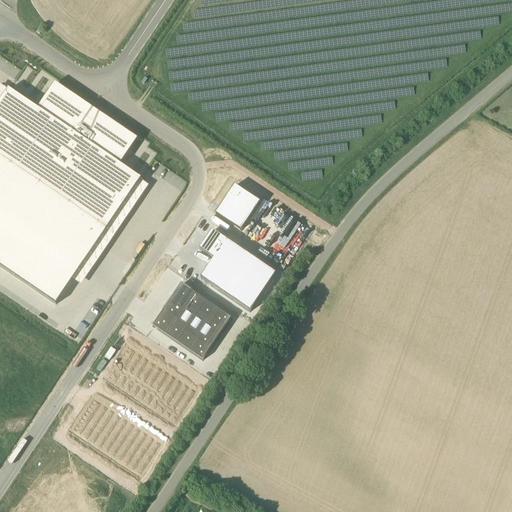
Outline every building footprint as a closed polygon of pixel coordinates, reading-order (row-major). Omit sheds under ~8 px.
[(0,232),(72,282),(98,243),(107,231),(140,181),(141,180),(139,179),(139,180),(120,167),(112,161),(118,152),(117,152),(128,136),(101,118),(102,116),(100,115),(100,116),(93,112),(93,111),(92,109),(91,111),(55,86),(49,94),(48,94),(37,111),(10,92),(10,91),(8,90),(8,91),(0,102),(0,232)] [(233,186),(214,214),(239,231),(258,203),(233,186)] [(276,275),(212,232),(200,250),(213,259),(200,279),(250,313),(276,275)] [(156,305),(146,321),(197,353),(224,311),(183,285),(184,284),(182,283),(173,278),(157,303),(156,303),(155,304),(156,305)] [(126,346),(115,363),(126,370),(137,353),(126,346)] [(137,353),(126,370),(133,374),(144,358),(137,353)] [(144,358),(133,374),(139,379),(150,362),(145,359),(144,358)] [(150,362),(139,379),(146,383),(157,366),(152,363),(150,362)] [(115,363),(104,379),(106,381),(115,386),(126,370),(115,363)] [(157,366),(146,383),(153,388),(164,371),(159,368),(157,367),(157,366)] [(126,370),(115,386),(118,389),(122,391),(133,374),(126,370)] [(164,371),(153,388),(159,392),(170,375),(165,371),(164,371)] [(133,374),(122,391),(128,395),(139,379),(133,374)] [(170,375),(159,392),(166,396),(177,380),(170,375)] [(139,379),(128,395),(134,399),(135,400),(146,383),(139,379)] [(177,380),(166,396),(173,401),(184,384),(177,380)] [(146,383),(135,400),(141,404),(153,388),(146,383)] [(184,384),(173,401),(179,405),(190,389),(186,385),(184,384)] [(153,388),(141,404),(148,409),(159,392),(153,388)] [(190,389),(179,405),(186,410),(197,393),(190,389)] [(159,392),(148,409),(155,413),(166,396),(159,392)] [(166,396),(155,413),(162,417),(173,401),(166,396)] [(92,397),(81,414),(92,421),(103,405),(92,397)] [(173,401),(162,417),(168,422),(179,405),(173,401)] [(103,405),(92,421),(98,426),(109,409),(103,405)] [(179,405),(168,422),(175,426),(186,410),(179,405)] [(109,409),(98,426),(105,430),(116,414),(109,409)] [(81,414),(70,431),(81,438),(92,421),(81,414)] [(116,414),(105,430),(112,435),(123,418),(116,414)] [(49,428),(59,428),(59,417),(49,417),(49,428)] [(123,418),(112,435),(118,439),(129,423),(123,418)] [(92,421),(81,438),(87,442),(98,426),(92,421)] [(129,423),(118,439),(125,444),(136,427),(129,423)] [(98,426),(87,442),(94,447),(105,430),(98,426)] [(136,427),(125,444),(132,448),(143,432),(136,427)] [(105,430),(94,447),(101,451),(112,435),(105,430)] [(143,432),(132,448),(138,453),(149,436),(143,432)] [(112,435),(101,451),(107,456),(118,439),(112,435)] [(149,436),(138,453),(145,457),(156,441),(149,436)] [(118,439),(107,456),(114,460),(125,444),(118,439)] [(156,441),(145,457),(151,462),(162,445),(156,441)] [(125,444),(114,460),(120,465),(132,448),(125,444)] [(132,448),(120,465),(127,469),(138,453),(132,448)] [(138,453),(127,469),(134,474),(145,457),(138,453)] [(145,457),(134,474),(140,478),(151,462),(145,457)] [(45,511),(117,511),(127,498),(78,464),(45,511)]
